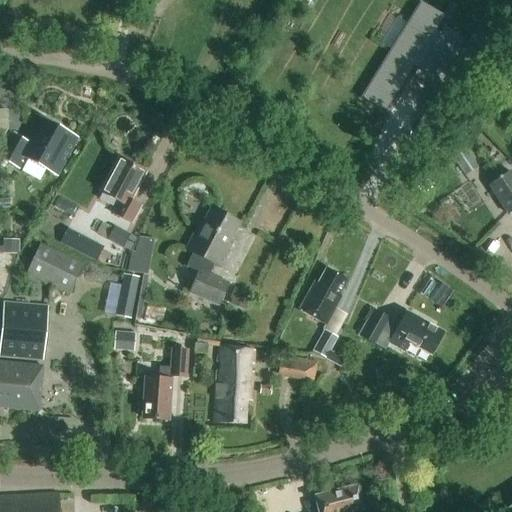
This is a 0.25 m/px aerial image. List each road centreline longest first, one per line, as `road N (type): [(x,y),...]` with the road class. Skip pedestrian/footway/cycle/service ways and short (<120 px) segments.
road 1 (residential): [(511,308),(360,205),(139,82),(87,63),(0,55)]
road 2 (tertiary): [(0,477),(246,474),(390,433),(453,398),(481,369)]
